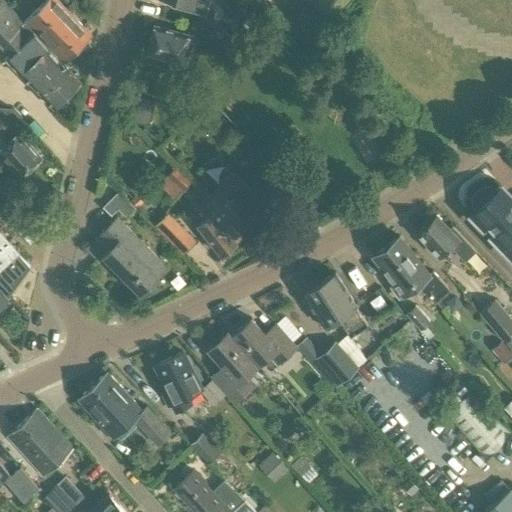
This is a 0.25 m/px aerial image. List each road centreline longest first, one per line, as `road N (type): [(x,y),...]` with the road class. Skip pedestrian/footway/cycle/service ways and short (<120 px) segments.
road 1 (residential): [(93,354),(346,237),(511,125)]
road 2 (residential): [(93,354),(60,294),(59,263),(125,0)]
road 3 (residential): [(157,511),(36,380)]
